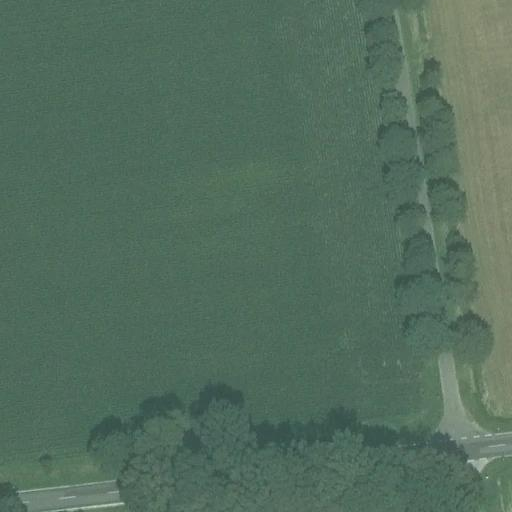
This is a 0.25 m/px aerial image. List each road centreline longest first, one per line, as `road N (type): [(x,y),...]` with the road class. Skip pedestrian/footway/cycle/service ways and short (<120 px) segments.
road 1 (tertiary): [(0,508),(458,454)]
road 2 (residential): [(386,0),(458,454)]
